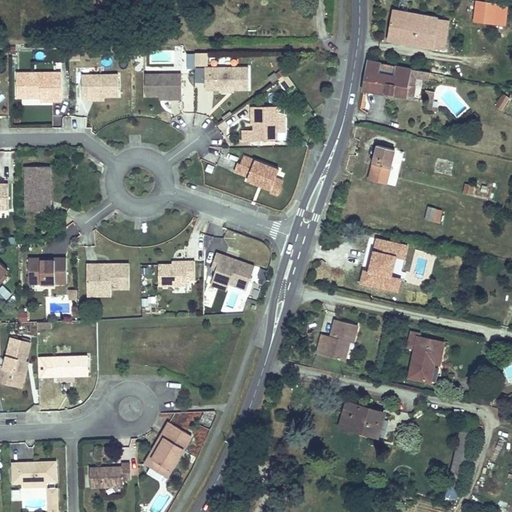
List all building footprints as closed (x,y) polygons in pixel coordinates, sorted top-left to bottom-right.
[(494,25),(496,4),(476,2),(474,22),(494,25)] [(435,37),(439,19),(395,9),(388,37),(443,50),(445,39),(435,37)] [(449,21),(439,19),(435,37),(445,39),(449,21)] [(194,51),(194,65),(207,65),(208,52),(194,51)] [(364,62),(360,89),(410,99),(413,87),(407,85),(409,78),(410,70),(364,62)] [(412,71),(410,70),(409,78),(414,79),(427,81),(429,74),(412,71)] [(253,73),(210,72),(210,94),(253,95),(253,73)] [(288,73),(278,78),(284,90),(294,85),(288,73)] [(60,78),(15,79),(15,103),(51,103),(51,107),(60,106),(60,78)] [(180,80),(143,80),(143,101),(172,101),(172,105),(180,105),(180,80)] [(116,81),(80,81),(80,106),(88,106),(88,102),(117,102),(116,81)] [(495,105),(503,110),(510,97),(503,92),(495,105)] [(251,131),(251,146),(273,146),(273,112),(248,112),(248,121),(251,121),(251,131)] [(384,183),(393,149),(375,145),(371,163),(367,179),(384,183)] [(396,150),(393,160),(401,162),(403,152),(396,150)] [(248,180),(272,189),(277,178),(280,169),(244,156),(241,164),(239,163),(235,171),(249,176),(248,180)] [(48,171),(23,172),(23,207),(33,207),(33,215),(48,215),(48,206),(45,206),(45,183),(48,183),(48,171)] [(284,181),(277,178),(272,189),(271,192),(279,194),(284,181)] [(472,194),(475,185),(465,182),(463,191),(472,194)] [(439,223),(443,209),(428,205),(424,219),(439,223)] [(33,207),(23,207),(23,215),(33,215),(33,207)] [(353,250),(348,274),(368,279),(373,258),(381,259),(384,245),(377,243),(375,248),(355,244),(353,250)] [(341,273),(348,274),(353,250),(347,249),(341,273)] [(411,278),(422,281),(429,260),(418,256),(411,278)] [(208,283),(224,289),(225,287),(242,293),(250,269),(211,257),(209,263),(214,264),(208,283)] [(39,261),(25,261),(25,287),(42,287),(42,281),(52,281),(52,287),(63,287),(63,261),(51,261),(51,263),(39,263),(39,261)] [(181,268),(153,268),(153,290),(182,290),(182,284),(189,284),(189,265),(181,265),(181,268)] [(95,269),(84,269),(84,295),(108,295),(108,293),(126,293),(126,269),(107,269),(107,271),(95,271),(95,269)] [(224,289),(208,283),(206,288),(222,294),(224,289)] [(70,299),(77,298),(76,288),(69,290),(70,299)] [(371,289),(369,297),(393,303),(395,294),(371,289)] [(19,322),(27,321),(27,311),(19,312),(19,322)] [(328,340),(318,337),(314,352),(342,359),(346,340),(351,341),(355,324),(333,319),(329,335),(328,340)] [(407,328),(403,344),(413,346),(407,374),(428,378),(431,358),(436,359),(440,338),(414,334),(415,329),(407,328)] [(0,384),(1,385),(2,379),(11,381),(13,376),(21,378),(28,344),(7,339),(0,369),(0,368),(0,384)] [(84,356),(50,357),(51,376),(84,375),(84,356)] [(2,379),(1,385),(19,389),(21,378),(13,376),(11,381),(2,379)] [(345,405),(339,428),(366,435),(367,431),(377,434),(382,415),(345,405)] [(460,414),(448,485),(461,487),(474,416),(460,414)] [(145,455),(140,464),(163,477),(188,436),(165,423),(157,437),(160,439),(149,458),(145,455)] [(53,480),(52,459),(9,461),(9,481),(19,480),(40,480),(43,479),(44,509),(54,509),(53,486),(50,486),(50,480),(53,480)] [(117,465),(84,466),(85,481),(117,481),(117,477),(126,477),(126,461),(117,462),(117,465)]
